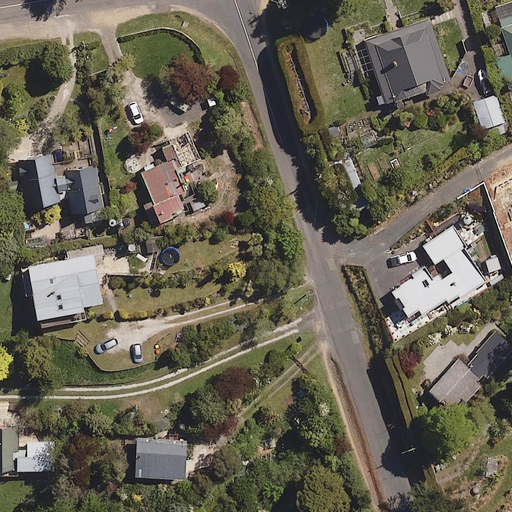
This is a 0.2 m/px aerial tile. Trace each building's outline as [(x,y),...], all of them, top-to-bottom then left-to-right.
[(511,15),(495,21),(507,54),(495,58),(504,81),(511,78),(511,15)] [(361,41),(381,105),(387,103),(389,109),(401,105),(399,99),(419,93),(420,97),(439,91),(438,87),(446,84),(426,21),(361,41)] [(502,121),(493,95),(471,102),(480,129),(502,121)] [(50,172),(48,155),(16,160),(24,207),(67,200),(69,214),(100,209),(93,165),(50,172)] [(158,166),(138,172),(148,203),(140,206),(146,224),(184,212),(168,163),(158,166)] [(99,303),(89,247),(63,251),(64,260),(21,267),(32,328),(78,320),(76,307),(99,303)] [(511,347),(511,346),(495,332),(464,367),(450,354),(420,388),(446,411),(457,398),(462,403),(511,347)] [(0,477),(14,477),(14,472),(46,472),(46,443),(21,443),(21,431),(0,431),(0,477)] [(178,440),(127,440),(127,479),(178,479),(178,440)]
